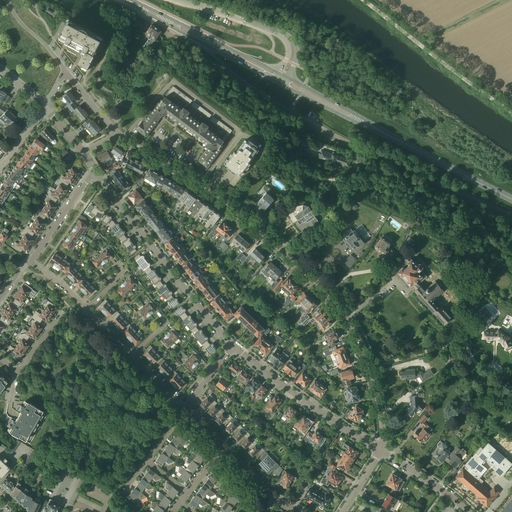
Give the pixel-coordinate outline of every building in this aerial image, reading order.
[(68,21),(58,39),(58,40),(58,41),(59,42),(63,44),(62,47),(67,49),(68,47),(78,52),(76,57),(80,59),(78,64),(81,65),(80,67),(87,71),(91,63),(90,63),(102,39),(68,21)] [(145,22),(141,29),(146,33),(152,37),(151,39),(149,38),(144,45),(148,48),(154,41),(155,40),(159,35),(161,36),(163,33),(161,32),(162,31),(152,24),(147,31),(145,30),(148,24),(145,22)] [(165,97),(168,99),(172,92),(189,105),(193,100),(174,86),(173,86),(165,97)] [(63,115),(70,110),(76,105),(74,102),(77,100),(70,91),(68,92),(67,93),(63,96),(68,102),(67,103),(69,105),(61,112),(63,115)] [(165,97),(160,103),(170,110),(167,114),(187,129),(195,119),(188,114),(190,112),(184,107),(182,109),(168,99),(165,97)] [(142,121),(137,129),(136,129),(140,131),(146,136),(155,124),(156,125),(158,122),(158,121),(163,114),(165,116),(167,114),(170,110),(160,103),(159,102),(144,123),(142,121)] [(208,119),(211,115),(194,102),(191,106),(208,119)] [(0,106),(0,105),(0,111),(3,114),(0,117),(0,118),(5,123),(6,121),(12,127),(16,122),(14,120),(16,117),(7,109),(6,110),(0,106)] [(78,107),(76,105),(70,110),(72,112),(74,111),(79,118),(81,116),(84,120),(89,115),(84,108),(83,109),(80,105),(78,107)] [(222,139),(225,141),(232,131),(232,130),(213,116),(210,120),(226,133),(222,139)] [(100,126),(99,127),(93,120),(92,121),(90,118),(83,125),(91,134),(93,132),(96,135),(102,130),(101,129),(102,129),(100,126)] [(187,129),(208,144),(210,141),(220,148),(225,141),(222,139),(207,128),(209,126),(203,122),(201,124),(195,119),(187,129)] [(56,141),(54,139),(45,129),(40,133),(44,138),(45,136),(50,142),(51,142),(53,144),(55,144),(56,143),(56,141)] [(241,176),(244,172),(248,166),(249,167),(254,161),(252,159),(260,149),(261,150),(262,148),(259,145),(260,143),(252,137),(251,138),(248,136),(239,148),(237,146),(224,164),(237,173),(241,176)] [(34,142),(32,145),(41,152),(42,152),(46,146),(36,139),(35,139),(33,142),(34,142)] [(221,149),(220,148),(210,141),(208,144),(206,146),(209,148),(199,161),(208,167),(221,149)] [(29,147),(28,150),(36,156),(38,153),(40,154),(41,152),(32,145),(31,145),(29,147)] [(112,152),(122,160),(123,159),(126,153),(121,149),(120,150),(116,146),(112,152)] [(25,153),(24,155),(32,162),(36,156),(28,150),(27,151),(27,150),(25,153)] [(100,161),(101,160),(101,162),(111,157),(107,150),(98,155),(100,158),(99,159),(100,161)] [(306,151),(304,150),(301,154),(308,160),(312,155),(306,151)] [(329,163),(332,154),(321,150),(318,158),(329,162),(329,163)] [(338,156),(332,154),(329,163),(334,165),(335,162),(348,167),(350,160),(338,156)] [(20,160),(20,161),(28,166),(30,168),(34,163),(32,162),(24,155),(22,158),(21,157),(20,160)] [(126,165),(134,169),(138,161),(135,159),(134,161),(131,159),(130,161),(128,160),(127,162),(125,161),(122,166),(124,169),(126,165)] [(79,168),(74,160),(71,163),(68,167),(71,169),(68,173),(72,176),(76,178),(77,178),(78,177),(78,176),(77,176),(80,173),(77,171),(79,168)] [(20,161),(16,166),(25,172),(27,173),(28,171),(26,169),(28,166),(20,161)] [(141,163),(138,161),(134,169),(143,174),(145,169),(143,168),(144,166),(141,164),(141,163)] [(13,168),(14,169),(12,172),(21,178),(25,172),(16,166),(15,166),(13,168)] [(114,180),(116,183),(121,180),(119,178),(122,175),(118,170),(117,169),(114,172),(115,172),(112,175),(115,179),(114,180)] [(145,177),(151,181),(156,172),(150,169),(145,177)] [(21,178),(12,172),(10,174),(9,174),(7,175),(8,176),(8,177),(17,184),(18,182),(20,183),(22,180),(21,178)] [(161,176),(156,172),(151,181),(156,184),(161,176)] [(59,179),(67,185),(69,183),(72,184),(73,182),(74,182),(75,181),(75,180),(75,179),(76,178),(72,176),(68,173),(65,177),(62,175),(59,179)] [(241,176),(237,173),(229,183),(234,187),(242,177),(241,176)] [(167,179),(161,176),(156,184),(162,188),(167,179)] [(4,182),(13,189),(15,185),(18,187),(19,185),(17,184),(8,177),(6,179),(5,179),(4,181),(4,182)] [(67,185),(59,179),(56,184),(59,186),(56,190),(64,195),(65,195),(65,194),(66,194),(66,193),(66,192),(68,189),(66,188),(67,185)] [(173,182),(167,179),(162,188),(168,191),(173,182)] [(122,182),(121,180),(116,183),(119,187),(120,186),(123,190),(126,188),(127,189),(130,186),(125,180),(122,182)] [(10,192),(13,189),(4,182),(3,184),(2,183),(0,185),(1,186),(0,187),(0,188),(8,195),(11,197),(13,194),(10,192)] [(179,186),(173,182),(168,191),(173,195),(179,186)] [(179,198),(185,190),(179,186),(173,195),(179,198)] [(0,196),(4,200),(8,195),(0,188),(0,196)] [(186,189),(185,190),(179,198),(177,201),(180,203),(178,206),(181,208),(183,205),(191,194),(189,192),(190,192),(189,190),(188,189),(186,189)] [(47,196),(48,196),(56,202),(58,199),(60,201),(62,198),(63,198),(63,197),(63,196),(64,195),(56,190),(53,193),(50,191),(47,196)] [(128,196),(132,201),(132,202),(133,204),(134,204),(135,204),(143,198),(136,190),(134,192),(132,193),(132,194),(128,196)] [(197,198),(195,196),(195,195),(193,193),(191,194),(183,205),(185,207),(183,210),(187,212),(189,208),(197,198)] [(266,193),(257,204),(261,207),(260,208),(264,211),(274,200),(266,193)] [(56,202),(48,196),(45,201),(47,203),(45,206),(52,212),(53,211),(53,212),(54,211),(55,211),(55,210),(54,209),(56,206),(54,205),(56,202)] [(191,213),(194,216),(204,203),(205,203),(205,202),(204,202),(204,201),(204,200),(203,200),(202,200),(201,200),(200,200),(197,198),(189,208),(193,211),(191,213)] [(140,211),(148,205),(145,202),(146,201),(145,199),(136,206),(138,208),(137,208),(139,211),(140,211)] [(206,204),(204,203),(194,216),(194,217),(195,218),(194,220),(196,221),(199,217),(201,219),(210,207),(210,205),(208,204),(206,204)] [(88,209),(95,215),(100,209),(97,207),(97,206),(97,205),(96,205),(95,205),(94,206),(92,204),(88,209)] [(152,210),(148,205),(140,211),(140,212),(142,214),(144,216),(152,210)] [(52,212),(45,206),(42,210),(39,208),(36,213),(44,219),(46,216),(48,218),(50,215),(51,215),(52,215),(52,214),(52,213),(52,212)] [(207,222),(215,211),(216,211),(215,209),(214,208),(212,208),(210,207),(201,219),(199,221),(203,223),(205,221),(207,222)] [(304,210),(296,216),(300,223),(305,220),(307,223),(310,221),(314,226),(319,222),(314,214),(316,212),(314,209),(312,211),(309,207),(306,207),(304,207),(304,210)] [(100,209),(95,215),(103,220),(106,215),(104,214),(105,213),(105,212),(105,211),(104,211),(103,211),(100,209)] [(156,215),(152,210),(144,216),(146,218),(146,219),(147,221),(148,221),(156,215)] [(210,225),(212,227),(221,215),(220,213),(219,212),(217,212),(215,211),(207,222),(204,226),(207,228),(210,225)] [(44,219),(36,213),(33,217),(36,219),(33,223),(41,229),(41,228),(42,228),(43,228),(43,227),(43,226),(45,223),(42,222),(44,219)] [(103,220),(110,226),(114,221),(111,219),(112,218),(112,217),(112,216),(111,216),(110,216),(107,214),(106,215),(103,220)] [(159,219),(156,215),(148,221),(148,222),(148,223),(149,224),(150,224),(152,227),(160,221),(163,218),(162,217),(159,219)] [(75,228),(83,234),(85,231),(87,232),(90,227),(79,220),(77,223),(78,223),(75,228)] [(116,224),(114,221),(110,226),(115,233),(121,228),(119,226),(119,225),(120,225),(120,224),(119,224),(119,223),(118,223),(117,223),(116,224)] [(156,231),(156,232),(164,226),(160,221),(152,227),(154,229),(154,230),(155,231),(156,231)] [(228,226),(227,226),(227,225),(227,224),(226,223),(224,223),(222,222),(218,226),(217,228),(215,231),(212,234),(213,234),(215,236),(219,232),(222,234),(228,226)] [(40,229),(41,229),(33,223),(30,227),(27,225),(24,229),(33,235),(34,233),(37,234),(38,232),(39,232),(40,231),(40,230),(40,229)] [(212,234),(215,231),(217,228),(218,226),(216,224),(207,237),(209,239),(213,234),(212,234)] [(168,231),(164,226),(156,232),(158,234),(158,236),(159,237),(160,237),(168,231)] [(226,240),(234,231),(231,229),(232,229),(232,228),(230,227),(229,226),(228,227),(228,226),(222,234),(224,236),(223,237),(221,240),(222,241),(222,242),(219,246),(223,249),(226,244),(224,242),(226,240)] [(3,230),(1,233),(0,234),(0,240),(3,242),(10,232),(5,228),(3,230)] [(83,234),(75,228),(71,232),(70,232),(72,233),(82,240),(85,235),(83,234)] [(123,231),(121,228),(115,233),(121,240),(126,236),(124,234),(125,233),(125,232),(125,231),(124,231),(123,231)] [(33,235),(24,229),(21,234),(24,236),(21,240),(29,245),(30,245),(31,245),(31,244),(31,243),(31,242),(33,240),(31,238),(33,235)] [(168,231),(160,237),(161,237),(160,239),(161,241),(163,240),(165,243),(172,236),(171,235),(173,233),(170,230),(168,231)] [(356,247),(357,249),(365,243),(363,241),(366,239),(361,233),(359,235),(355,230),(352,232),(350,230),(345,234),(347,236),(343,239),(352,250),(356,247)] [(68,238),(72,240),(76,244),(78,245),(82,240),(72,233),(70,232),(71,233),(68,238)] [(232,247),(235,244),(238,246),(244,239),(238,234),(229,244),(232,247)] [(394,250),(390,247),(389,246),(391,243),(386,240),(387,237),(384,235),(382,237),(375,246),(375,247),(375,248),(378,250),(379,249),(386,254),(387,253),(390,255),(394,250)] [(121,240),(126,247),(132,242),(130,240),(130,239),(131,239),(131,238),(130,238),(130,237),(129,237),(129,238),(128,238),(126,236),(121,240)] [(165,245),(166,246),(167,246),(169,249),(178,242),(174,237),(165,243),(166,244),(165,245)] [(74,246),(76,244),(72,240),(68,238),(64,242),(62,245),(72,252),(75,248),(74,246)] [(250,244),(244,239),(238,246),(244,251),(250,244)] [(28,246),(29,245),(21,240),(18,244),(15,242),(12,246),(21,252),(23,249),(25,251),(27,248),(28,248),(29,247),(29,246),(28,246)] [(134,245),(132,242),(126,247),(132,254),(137,250),(135,248),(136,247),(136,246),(136,245),(135,245),(134,245)] [(174,254),(182,247),(178,242),(169,249),(171,251),(171,252),(172,254),(173,254),(174,254)] [(99,254),(106,263),(110,259),(111,260),(113,258),(110,254),(113,252),(108,246),(101,251),(102,253),(99,254)] [(176,257),(178,259),(186,252),(182,247),(174,254),(174,255),(174,256),(175,257),(176,257)] [(265,257),(255,248),(247,257),(248,258),(251,261),(255,258),(260,262),(265,257)] [(188,255),(186,252),(178,259),(180,262),(179,263),(180,264),(181,264),(182,265),(191,258),(189,255),(188,255)] [(239,261),(240,260),(244,255),(241,252),(236,258),(239,261)] [(56,253),(49,262),(52,264),(52,263),(55,265),(54,266),(56,268),(63,258),(56,253)] [(106,263),(99,254),(97,256),(95,256),(91,259),(99,269),(101,267),(101,266),(106,263)] [(135,258),(140,265),(146,260),(144,258),(144,257),(145,257),(145,256),(144,256),(144,255),(143,255),(143,256),(142,256),(140,254),(135,258)] [(351,254),(344,262),(350,268),(357,260),(351,254)] [(247,257),(244,255),(240,260),(243,263),(248,258),(247,257)] [(405,260),(407,262),(408,263),(398,272),(402,277),(403,276),(408,281),(407,282),(411,287),(415,284),(419,288),(415,291),(425,302),(445,324),(452,318),(447,313),(451,310),(447,305),(444,309),(442,307),(440,309),(432,300),(444,290),(443,289),(443,288),(443,287),(443,286),(443,285),(442,285),(442,284),(441,284),(440,284),(439,285),(436,281),(425,291),(419,284),(420,283),(424,280),(422,277),(425,274),(423,272),(425,271),(425,270),(425,269),(425,268),(425,267),(424,266),(423,265),(422,265),(422,264),(421,264),(421,265),(420,265),(418,266),(409,256),(405,260)] [(59,269),(60,269),(62,270),(61,271),(64,273),(72,264),(63,258),(56,268),(57,269),(57,268),(59,270),(59,269)] [(184,268),(185,268),(186,270),(195,264),(196,263),(192,258),(182,265),(183,266),(183,267),(184,268)] [(146,272),(151,268),(149,266),(150,265),(150,264),(150,263),(149,263),(148,263),(146,260),(140,265),(143,268),(140,271),(143,274),(146,272)] [(277,268),(273,264),(274,264),(273,263),(273,264),(271,262),(272,262),(271,262),(269,264),(268,263),(264,267),(263,267),(264,267),(262,270),(269,276),(277,268)] [(71,279),(79,271),(72,264),(64,273),(66,275),(67,274),(71,279)] [(190,275),(199,268),(195,264),(186,270),(188,272),(188,273),(189,275),(190,275)] [(256,276),(262,270),(264,267),(263,267),(264,267),(261,265),(253,273),(256,276)] [(200,267),(199,268),(190,275),(190,276),(190,277),(191,278),(192,278),(194,280),(203,273),(204,272),(200,267)] [(153,271),(151,268),(146,272),(151,279),(157,275),(155,272),(156,271),(156,270),(155,270),(154,270),(153,271)] [(271,287),(274,289),(279,282),(276,280),(279,277),(278,277),(282,272),(280,270),(277,268),(269,276),(272,279),(271,279),(274,282),(272,285),(271,287)] [(79,271),(71,279),(75,283),(74,283),(76,286),(85,278),(79,271)] [(196,283),(198,285),(207,278),(203,273),(194,280),(194,281),(195,283),(196,283)] [(157,275),(151,279),(157,286),(162,282),(160,280),(161,279),(162,278),(161,278),(161,277),(160,277),(159,277),(157,275)] [(128,279),(123,283),(131,291),(138,285),(129,276),(127,278),(128,279)] [(83,292),(91,284),(85,278),(76,286),(79,288),(79,287),(83,292)] [(202,290),(211,284),(207,278),(198,285),(200,288),(200,289),(201,290),(202,290)] [(275,292),(280,287),(285,291),(294,283),(293,282),(293,281),(292,280),(291,280),(288,278),(285,281),(282,278),(279,282),(274,289),(273,290),(275,292)] [(164,285),(162,282),(157,286),(162,293),(163,293),(168,289),(166,286),(167,286),(167,285),(167,284),(166,284),(165,284),(164,285)] [(18,290),(17,291),(25,297),(28,293),(33,297),(37,292),(25,283),(23,286),(22,286),(19,289),(19,288),(18,289),(18,290)] [(124,297),(131,291),(123,283),(119,287),(116,289),(124,297)] [(297,292),(296,291),(299,288),(297,285),(297,284),(295,283),(294,283),(285,291),(285,292),(288,295),(286,297),(286,300),(283,303),(283,305),(286,308),(286,307),(288,305),(290,303),(294,299),(297,296),(294,293),(295,294),(297,292)] [(91,284),(83,292),(87,296),(89,299),(98,291),(91,284)] [(204,293),(206,296),(215,289),(211,284),(202,290),(203,291),(202,292),(203,293),(204,293)] [(163,293),(163,294),(168,300),(173,297),(171,294),(172,293),(173,293),(173,292),(172,292),(172,291),(171,291),(168,289),(163,293)] [(219,294),(215,289),(206,296),(208,298),(208,299),(209,300),(210,300),(210,301),(219,294)] [(13,301),(21,307),(25,303),(22,301),(25,297),(17,291),(17,292),(16,292),(15,292),(15,293),(15,294),(13,297),(15,298),(13,301)] [(298,305),(300,303),(303,306),(310,299),(312,298),(309,295),(308,296),(304,293),(296,301),(294,299),(290,303),(293,305),(295,303),(297,305),(298,305)] [(214,305),(216,307),(224,300),(220,295),(211,302),(212,302),(211,303),(212,305),(214,305)] [(175,299),(173,297),(168,300),(174,308),(180,303),(177,300),(178,300),(178,299),(178,298),(177,298),(176,298),(175,299)] [(46,307),(43,310),(51,316),(55,311),(51,308),(53,304),(45,298),(42,304),(46,307)] [(312,298),(310,299),(303,306),(301,309),(305,313),(307,310),(309,312),(317,305),(313,301),(314,300),(312,298)] [(100,309),(104,313),(112,306),(106,299),(103,302),(101,300),(96,305),(98,307),(97,307),(100,310),(100,309)] [(151,300),(144,306),(151,315),(155,311),(156,312),(158,310),(151,300)] [(228,305),(224,300),(216,307),(217,309),(217,310),(218,312),(219,312),(220,312),(228,305)] [(18,312),(21,307),(13,301),(11,304),(9,303),(6,306),(5,306),(5,307),(5,308),(12,314),(15,310),(18,312)] [(222,315),(224,317),(233,310),(232,310),(228,305),(220,312),(220,313),(221,315),(222,315)] [(110,320),(118,312),(112,306),(104,313),(108,317),(108,318),(110,320)] [(146,318),(151,315),(144,306),(137,311),(136,310),(134,311),(136,314),(137,313),(144,321),(147,319),(146,318)] [(176,310),(182,318),(186,314),(185,311),(186,311),(186,310),(186,309),(185,308),(184,308),(184,309),(182,306),(176,310)] [(235,314),(236,315),(242,321),(249,314),(241,307),(235,313),(235,314)] [(0,319),(8,325),(12,320),(9,318),(12,314),(5,308),(4,309),(3,309),(2,310),(2,311),(0,314),(2,315),(0,319)] [(47,322),(51,316),(43,310),(40,314),(36,311),(32,316),(41,322),(43,319),(47,322)] [(235,313),(233,310),(224,317),(228,322),(236,315),(235,314),(235,313)] [(312,318),(312,319),(311,321),(313,323),(316,320),(319,323),(327,316),(327,315),(328,314),(326,311),(324,312),(323,312),(321,310),(319,312),(318,312),(315,314),(315,315),(313,317),(312,318)] [(117,326),(125,318),(118,312),(110,320),(112,322),(113,322),(117,326)] [(186,314),(182,318),(187,325),(193,320),(191,317),(191,316),(191,315),(190,315),(189,315),(188,316),(186,314)] [(242,321),(250,329),(257,322),(249,314),(242,321)] [(302,324),(310,316),(307,314),(305,316),(304,315),(301,318),(302,319),(300,321),(302,322),(299,325),(300,326),(302,324)] [(328,316),(327,316),(319,323),(324,330),(326,328),(328,328),(330,326),(330,325),(332,323),(330,320),(331,320),(330,319),(332,318),(329,315),(328,316)] [(481,324),(482,324),(488,318),(485,315),(478,321),(481,324)] [(38,325),(41,322),(32,316),(29,321),(33,324),(30,328),(38,333),(42,328),(38,325)] [(306,326),(311,321),(312,319),(312,318),(310,316),(302,324),(304,326),(305,325),(306,326)] [(0,330),(2,327),(5,330),(8,325),(0,319),(0,318),(0,330)] [(122,333),(131,325),(125,318),(117,326),(121,330),(120,331),(122,333)] [(193,320),(187,325),(193,332),(197,328),(196,326),(197,325),(197,324),(197,323),(196,323),(196,322),(196,323),(195,323),(193,320)] [(257,322),(250,329),(258,337),(262,333),(265,329),(257,322)] [(267,335),(266,334),(268,334),(270,331),(270,329),(268,327),(271,325),(270,323),(267,326),(268,327),(265,329),(262,333),(264,334),(262,337),(265,339),(267,335)] [(129,339),(137,331),(131,325),(122,333),(125,335),(129,339)] [(34,339),(38,333),(30,328),(27,331),(23,328),(19,333),(27,339),(30,336),(34,339)] [(167,335),(174,343),(181,336),(180,335),(178,333),(173,328),(170,330),(171,331),(167,335)] [(197,328),(193,332),(198,339),(204,334),(202,332),(202,331),(202,330),(202,329),(201,329),(200,330),(199,330),(197,328)] [(338,328),(336,329),(326,334),(326,335),(324,336),(326,340),(328,339),(332,346),(337,343),(335,340),(338,338),(337,338),(340,336),(338,333),(340,332),(338,328)] [(497,332),(485,331),(484,331),(484,338),(497,339),(503,343),(506,348),(507,349),(508,350),(510,350),(511,350),(511,349),(511,344),(509,338),(510,337),(498,330),(497,332)] [(137,331),(129,339),(133,343),(133,344),(135,346),(143,338),(137,331)] [(25,342),(27,339),(19,333),(16,338),(20,341),(17,345),(25,351),(29,345),(25,342)] [(204,334),(198,339),(204,346),(209,342),(207,340),(208,339),(208,338),(208,337),(207,337),(206,337),(204,334)] [(168,349),(174,343),(167,335),(163,339),(162,338),(160,340),(168,349)] [(278,335),(276,338),(277,338),(274,342),(273,343),(276,346),(282,338),(278,335)] [(265,339),(262,337),(261,336),(260,337),(257,341),(255,345),(257,346),(256,348),(259,351),(261,349),(267,341),(265,339)] [(308,344),(303,337),(299,340),(305,346),(308,344)] [(270,343),(267,341),(261,349),(259,351),(262,353),(264,352),(266,354),(269,350),(272,347),(274,348),(276,346),(273,343),(274,342),(272,341),(270,343)] [(210,345),(209,342),(204,346),(210,353),(216,348),(213,346),(213,345),(214,345),(214,344),(213,344),(213,343),(212,343),(212,344),(210,345)] [(21,356),(25,351),(17,345),(14,348),(10,345),(6,351),(14,357),(17,353),(21,356)] [(144,347),(140,351),(144,356),(145,355),(149,360),(157,352),(150,345),(147,349),(144,347)] [(333,353),(333,352),(337,350),(337,349),(335,345),(329,348),(324,352),(323,352),(326,356),(333,353)] [(271,361),(272,360),(275,363),(282,354),(279,352),(281,349),(278,348),(276,347),(273,351),(274,353),(269,359),(271,361)] [(333,353),(336,360),(348,355),(349,355),(347,350),(346,350),(344,347),(343,347),(342,347),(337,349),(337,350),(333,352),(333,353)] [(195,351),(188,358),(196,366),(200,362),(201,362),(203,360),(195,351)] [(155,367),(163,358),(157,352),(149,360),(153,364),(152,364),(155,367)] [(285,356),(282,354),(275,363),(278,365),(277,366),(279,367),(289,356),(286,354),(285,356)] [(348,355),(336,360),(339,368),(343,366),(344,366),(350,364),(349,364),(351,363),(350,360),(351,359),(349,355),(348,355)] [(288,373),(295,364),(292,362),(293,361),(295,358),(292,356),(290,359),(291,359),(282,370),(285,372),(285,371),(288,372),(287,373),(288,373)] [(161,372),(169,365),(163,358),(155,367),(157,369),(157,368),(161,372)] [(192,370),(196,366),(188,358),(182,364),(190,373),(192,370)] [(235,376),(236,375),(241,369),(242,368),(234,362),(228,369),(234,373),(233,374),(235,376)] [(295,364),(288,373),(288,374),(288,373),(291,375),(290,376),(293,378),(300,368),(302,370),(305,367),(306,365),(304,363),(302,366),(299,364),(298,366),(295,364)] [(167,380),(176,371),(169,365),(161,372),(165,377),(167,380)] [(402,379),(406,378),(406,377),(407,377),(407,380),(415,379),(414,377),(419,376),(423,382),(427,379),(431,376),(434,374),(431,369),(428,371),(429,373),(425,376),(422,371),(418,372),(418,368),(406,369),(406,371),(403,371),(402,371),(399,371),(399,375),(401,375),(401,378),(402,378),(402,379)] [(243,369),(242,370),(236,378),(239,380),(240,379),(246,383),(250,379),(249,378),(251,375),(243,369)] [(352,369),(341,372),(343,379),(345,386),(351,384),(350,379),(354,377),(352,369)] [(174,385),(182,378),(176,371),(167,380),(169,382),(170,381),(174,385)] [(304,387),(305,386),(306,386),(311,379),(303,373),(297,380),(302,384),(302,385),(304,387)] [(182,378),(174,385),(178,390),(177,390),(180,393),(188,384),(182,378)] [(222,378),(217,383),(221,386),(220,387),(223,390),(225,392),(231,384),(229,383),(229,382),(226,380),(225,381),(222,378)] [(244,389),(244,390),(243,392),(244,393),(246,391),(248,392),(249,390),(253,393),(254,391),(255,391),(260,383),(261,381),(258,379),(257,380),(254,378),(253,379),(252,379),(247,386),(249,386),(247,388),(245,387),(244,389)] [(314,394),(315,393),(321,384),(322,383),(318,381),(319,380),(316,378),(309,388),(311,390),(311,391),(314,394)] [(321,384),(315,393),(314,394),(317,396),(318,395),(321,397),(325,392),(326,391),(325,391),(327,388),(321,384)] [(266,386),(265,387),(262,385),(256,395),(261,399),(268,389),(268,388),(266,386)] [(348,395),(357,394),(359,393),(358,393),(359,392),(359,391),(358,391),(358,390),(358,389),(357,389),(356,387),(350,387),(348,387),(347,388),(347,391),(345,391),(345,392),(345,395),(346,396),(348,395)] [(359,393),(357,394),(348,395),(349,402),(350,402),(350,403),(352,402),(353,402),(358,401),(358,398),(359,398),(359,397),(359,396),(359,395),(359,394),(359,393)] [(215,405),(217,403),(213,398),(210,394),(200,404),(205,409),(208,406),(209,407),(208,407),(211,409),(215,405)] [(411,406),(411,407),(407,412),(412,416),(419,408),(422,410),(424,407),(419,403),(418,394),(410,395),(410,396),(411,406)] [(279,397),(278,397),(276,395),(272,400),(271,399),(268,403),(269,404),(266,408),(270,411),(271,409),(274,411),(277,408),(279,406),(278,405),(282,400),(281,399),(281,398),(279,397)] [(10,423),(10,424),(10,425),(9,425),(9,426),(10,426),(10,427),(11,427),(8,431),(11,433),(11,434),(17,437),(18,437),(30,444),(47,414),(35,407),(35,406),(29,402),(29,403),(26,401),(23,406),(22,405),(21,405),(21,406),(20,406),(19,407),(17,409),(21,412),(20,414),(16,420),(15,422),(11,420),(10,423)] [(356,405),(353,411),(361,417),(362,416),(363,416),(363,415),(363,414),(364,413),(362,412),(363,410),(362,409),(362,410),(361,409),(363,406),(360,404),(359,406),(358,405),(356,405)] [(208,412),(213,416),(216,413),(216,414),(216,415),(218,417),(223,412),(225,410),(220,406),(218,408),(215,405),(211,409),(208,412)] [(284,413),(285,413),(283,416),(286,419),(288,417),(291,419),(292,417),(293,417),(296,413),(295,413),(297,411),(293,408),(293,407),(292,406),(291,407),(290,406),(286,411),(285,411),(284,413)] [(361,417),(353,411),(349,418),(352,420),(353,419),(356,421),(358,419),(359,420),(359,419),(360,419),(361,418),(361,417)] [(223,421),(224,422),(226,425),(233,418),(228,413),(226,416),(223,412),(218,417),(216,419),(220,424),(223,421)] [(417,430),(413,434),(422,442),(428,436),(429,437),(431,435),(430,433),(427,431),(430,427),(424,422),(428,417),(425,414),(419,421),(425,426),(420,432),(417,430)] [(296,430),(297,428),(299,430),(300,429),(307,418),(306,417),(306,416),(305,415),(304,416),(303,415),(302,415),(297,421),(295,424),(293,428),(296,430)] [(312,422),(311,421),(311,419),(310,419),(308,419),(307,418),(300,429),(302,430),(299,434),(303,436),(306,432),(308,429),(312,422)] [(236,425),(233,421),(227,428),(231,432),(234,429),(235,430),(235,431),(237,433),(243,427),(238,423),(236,425)] [(242,438),(244,440),(248,437),(250,435),(243,427),(237,433),(234,435),(239,440),(242,437),(243,438),(242,438)] [(309,431),(306,437),(319,445),(319,444),(321,446),(323,444),(325,442),(326,440),(327,438),(324,437),(320,435),(321,433),(316,430),(313,434),(309,431)] [(174,437),(170,443),(176,448),(181,442),(184,445),(189,443),(177,433),(176,435),(175,435),(174,435),(174,436),(174,437)] [(250,445),(250,446),(252,448),(256,444),(258,442),(254,437),(251,440),(248,437),(244,440),(242,443),(246,448),(250,445)] [(7,451),(12,454),(20,442),(16,439),(7,451)] [(446,460),(457,446),(456,446),(450,454),(445,449),(447,446),(442,442),(440,441),(437,445),(439,447),(441,448),(437,452),(436,452),(434,455),(442,461),(444,458),(446,460)] [(167,446),(162,452),(169,457),(173,452),(177,454),(182,452),(176,448),(170,443),(168,444),(167,444),(167,445),(166,445),(166,446),(167,446)] [(345,452),(355,458),(359,452),(345,443),(343,446),(347,449),(345,452)] [(258,453),(257,454),(260,456),(265,451),(261,446),(259,448),(256,444),(252,448),(249,451),(254,455),(257,452),(258,453)] [(465,469),(464,469),(462,471),(457,477),(480,497),(478,498),(487,506),(491,502),(492,501),(496,496),(495,496),(499,491),(493,486),(489,490),(482,484),(483,482),(480,479),(487,471),(481,466),(485,461),(492,467),(491,469),(502,478),(511,465),(488,444),(483,450),(481,448),(465,467),(466,468),(465,469)] [(192,460),(199,465),(203,460),(204,460),(205,460),(205,459),(205,458),(206,456),(194,446),(194,447),(193,452),(197,455),(192,460)] [(446,460),(452,465),(455,468),(460,461),(459,460),(460,459),(462,458),(466,453),(466,451),(463,448),(460,449),(457,446),(446,460)] [(25,462),(29,465),(36,455),(38,452),(33,449),(25,462)] [(175,462),(169,457),(162,452),(161,454),(160,454),(159,454),(159,455),(159,456),(155,462),(161,467),(166,461),(169,464),(175,462)] [(268,454),(266,452),(260,458),(263,461),(260,463),(262,465),(262,466),(265,468),(267,470),(270,468),(273,471),(279,465),(277,463),(276,463),(275,463),(276,462),(274,460),(274,459),(274,458),(274,457),(273,457),(273,456),(272,456),(271,457),(270,457),(268,455),(268,454)] [(345,452),(341,458),(351,464),(355,458),(345,452)] [(189,464),(185,470),(192,475),(196,469),(197,469),(198,469),(198,468),(198,467),(199,465),(192,460),(187,456),(186,456),(186,462),(189,464)] [(347,471),(351,464),(341,458),(337,465),(338,465),(337,467),(340,469),(341,467),(347,471)] [(0,459),(0,478),(10,468),(0,459)] [(192,475),(185,470),(179,465),(179,471),(182,474),(177,479),(184,485),(189,479),(190,479),(190,478),(191,478),(191,477),(190,477),(192,475)] [(280,466),(273,472),(274,473),(275,472),(279,476),(283,469),(280,466)] [(343,477),(342,477),(334,472),(335,470),(330,467),(330,466),(329,466),(326,472),(330,474),(327,479),(323,477),(320,482),(323,483),(328,486),(330,482),(337,486),(337,487),(338,486),(338,485),(339,485),(341,483),(340,481),(342,478),(343,478),(343,477)] [(147,472),(142,478),(149,483),(153,478),(156,480),(162,478),(150,469),(148,470),(147,470),(147,471),(146,471),(146,472),(147,472)] [(297,478),(294,476),(285,470),(279,479),(281,480),(284,482),(282,485),(287,488),(292,480),(295,481),(297,478)] [(395,474),(394,474),(392,474),(386,484),(395,489),(394,490),(398,492),(405,482),(401,479),(397,476),(397,475),(395,474)] [(211,475),(210,477),(209,477),(208,477),(208,478),(208,479),(204,485),(210,489),(215,484),(218,487),(223,485),(225,483),(221,480),(220,482),(211,475)] [(0,482),(0,484),(10,494),(15,485),(16,483),(12,479),(9,481),(5,477),(0,482)] [(139,482),(135,488),(142,493),(146,487),(149,490),(155,488),(149,483),(142,478),(141,480),(140,480),(139,480),(139,481),(139,482)] [(16,483),(15,485),(10,494),(11,495),(11,497),(13,498),(14,498),(21,487),(19,485),(19,484),(17,483),(18,481),(16,483)] [(165,496),(172,501),(176,495),(177,495),(178,495),(178,494),(178,493),(179,491),(167,482),(166,482),(166,488),(169,490),(165,496)] [(201,488),(196,494),(203,499),(207,494),(210,496),(216,494),(210,489),(204,485),(202,486),(201,486),(201,487),(200,487),(200,488),(201,488)] [(25,488),(24,489),(21,487),(14,498),(15,498),(14,500),(16,502),(17,501),(21,504),(21,503),(22,505),(26,494),(27,491),(29,488),(28,488),(27,489),(25,488)] [(231,496),(226,502),(233,507),(237,501),(238,502),(239,501),(239,500),(239,499),(240,498),(232,491),(233,489),(229,487),(228,488),(227,494),(231,496)] [(147,497),(142,493),(135,488),(134,489),(133,489),(132,489),(132,490),(132,491),(127,497),(134,503),(139,497),(142,499),(147,497)] [(313,500),(318,493),(319,491),(316,490),(315,491),(309,488),(304,497),(312,501),(313,500)] [(26,494),(22,505),(25,507),(26,506),(27,507),(26,509),(29,511),(34,500),(31,499),(32,497),(33,494),(27,491),(26,494)] [(162,508),(164,510),(169,505),(170,505),(170,504),(171,504),(171,503),(170,503),(172,501),(165,496),(159,491),(159,497),(162,500),(158,505),(162,508)] [(320,495),(318,493),(313,500),(321,504),(319,507),(323,509),(324,507),(325,507),(328,502),(329,503),(331,499),(330,499),(330,498),(325,495),(327,493),(323,491),(320,495)] [(209,503),(203,499),(196,494),(195,496),(194,496),(193,496),(193,497),(193,498),(189,504),(195,509),(200,503),(203,506),(209,504),(209,503)] [(390,509),(393,511),(399,500),(389,494),(383,505),(390,509)] [(511,511),(511,494),(496,511),(511,511)] [(219,511),(229,511),(230,511),(231,511),(232,511),(232,510),(232,509),(233,507),(226,502),(221,497),(220,498),(220,503),(223,506),(219,511)] [(37,499),(37,501),(34,500),(29,511),(36,511),(41,501),(37,499)] [(43,499),(40,505),(42,505),(38,511),(55,511),(56,511),(58,506),(53,503),(54,501),(50,499),(49,501),(48,501),(43,499)] [(162,508),(158,505),(152,501),(151,507),(155,509),(152,511),(162,511),(164,510),(162,508)]
